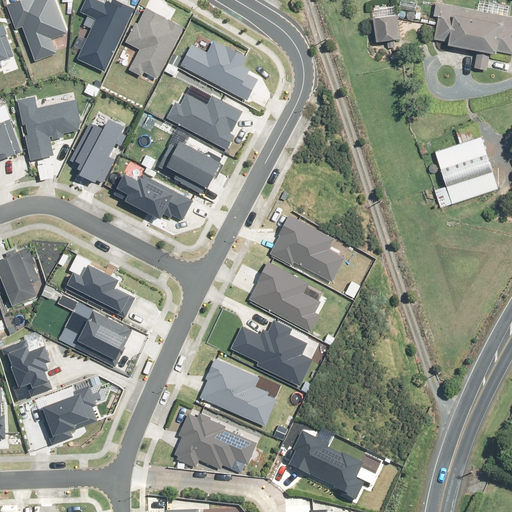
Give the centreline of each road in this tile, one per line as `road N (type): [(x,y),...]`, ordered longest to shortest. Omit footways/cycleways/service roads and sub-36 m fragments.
road 1 (residential): [(202,281),(303,88),(305,70)]
road 2 (residential): [(202,281),(59,214),(0,212)]
road 3 (residential): [(119,465),(202,281)]
road 4 (secondary): [(439,511),(457,446),(511,336)]
road 5 (residential): [(119,465),(255,481),(274,495),(274,511)]
road 6 (unknown): [(511,80),(443,89),(360,83)]
